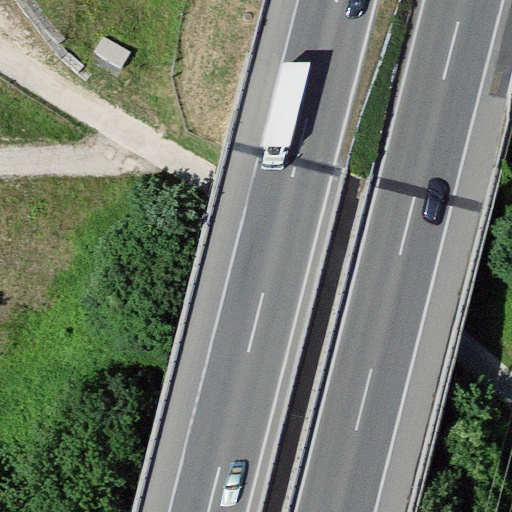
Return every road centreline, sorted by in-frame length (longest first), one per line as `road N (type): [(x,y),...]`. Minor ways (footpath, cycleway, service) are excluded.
road 1 (track): [(511,391),(187,165),(0,55)]
road 2 (motorway): [(336,511),(464,0)]
road 3 (motorway): [(337,0),(209,511)]
